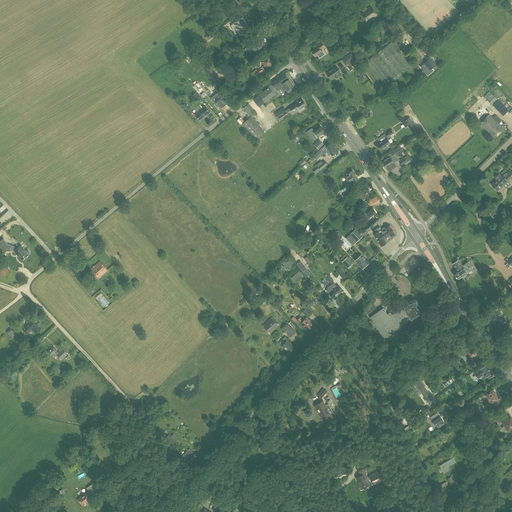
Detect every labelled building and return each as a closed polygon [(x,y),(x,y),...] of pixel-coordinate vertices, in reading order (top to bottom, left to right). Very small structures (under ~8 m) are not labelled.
[(361,13),(367,22),(377,15),(371,6),(361,13)] [(217,24),(220,29),(232,22),(229,17),(228,18),(228,17),(220,22),(221,22),(217,24)] [(239,32),(241,34),(244,31),(243,29),(248,26),(246,22),(245,22),(242,17),(240,19),(239,19),(238,18),(236,20),(236,21),(236,22),(233,23),(233,24),(231,25),(233,29),(236,27),(239,32)] [(379,29),(383,34),(387,31),(391,27),(387,23),(383,26),(379,29)] [(246,45),(251,53),(258,48),(259,50),(262,48),(261,46),(262,46),(257,38),(254,40),(253,39),(246,45)] [(366,62),(386,87),(412,66),(391,42),(366,62)] [(237,52),(245,47),(242,43),(235,48),(237,52)] [(322,43),(311,51),(314,56),(322,51),(320,49),(324,46),(322,43)] [(336,51),(340,58),(342,56),(348,52),(343,45),(338,50),(336,51)] [(351,62),(356,69),(360,66),(355,59),(351,52),(341,59),(346,65),(351,62)] [(262,66),(264,70),(270,65),(271,67),(274,65),(273,63),(274,63),(268,55),(261,61),(264,65),(262,66)] [(424,63),(430,69),(436,64),(429,57),(427,59),(428,60),(424,63)] [(330,78),(334,76),(336,78),(338,78),(341,76),(341,74),(340,72),(341,71),(337,66),(327,73),(328,75),(328,76),(329,78),(330,78)] [(356,69),(362,77),(366,75),(360,66),(356,69)] [(206,72),(215,80),(219,76),(210,68),(206,72)] [(250,74),(254,78),(263,71),(260,68),(257,70),(256,69),(250,74)] [(270,87),(254,100),(259,107),(274,94),(277,97),(281,95),(280,95),(284,92),(287,90),(287,91),(294,86),(285,73),(271,83),(272,84),(269,87),(270,87)] [(484,97),(503,116),(508,110),(489,91),(484,97)] [(193,95),(197,101),(201,98),(196,92),(193,95)] [(218,106),(220,108),(225,104),(221,98),(221,97),(219,94),(217,95),(216,94),(211,98),(217,106),(218,106)] [(297,102),(289,108),(291,110),(292,112),(297,108),(300,112),(305,109),(303,107),(306,105),(302,99),(299,101),(299,100),(297,102)] [(182,106),(187,111),(190,108),(185,103),(182,106)] [(196,106),(205,117),(210,112),(205,106),(202,108),(200,106),(198,104),(196,106)] [(242,124),(255,139),(264,131),(252,116),(256,113),(249,104),(243,108),(250,117),(242,124)] [(195,114),(200,121),(205,117),(196,106),(194,107),(196,109),(198,112),(195,114)] [(284,107),(275,114),(278,119),(279,121),(283,119),(282,117),(288,113),(286,110),(284,107)] [(480,124),(494,138),(503,128),(498,123),(501,120),(496,115),(493,118),(489,115),(480,124)] [(408,126),(413,122),(409,117),(404,121),(408,126)] [(307,135),(312,142),(315,140),(318,138),(317,137),(324,132),(320,126),(314,131),(312,128),(308,130),(308,131),(306,133),(307,135)] [(378,146),(381,150),(384,147),(385,149),(386,150),(389,148),(389,147),(388,145),(390,143),(388,140),(391,138),(390,135),(393,133),(391,130),(385,134),(387,137),(377,144),(376,143),(375,144),(377,147),(378,146)] [(314,144),(319,150),(324,145),(319,139),(314,144)] [(311,158),(313,160),(316,158),(317,159),(323,154),(324,153),(324,154),(326,153),(328,156),(331,154),(332,155),(338,151),(333,143),(326,147),(325,145),(314,155),(311,158)] [(386,168),(388,171),(393,168),(396,165),(394,163),(400,159),(397,155),(403,151),(400,146),(391,152),(391,153),(384,158),(385,159),(381,162),(386,169),(386,168)] [(399,161),(402,165),(411,159),(408,155),(399,161)] [(315,170),(317,173),(328,164),(324,160),(322,162),(321,161),(316,165),(318,167),(315,170)] [(491,185),(497,191),(501,187),(502,188),(504,186),(503,185),(511,177),(511,178),(511,177),(511,170),(510,169),(506,173),(503,176),(501,174),(500,175),(499,174),(495,177),(496,178),(493,180),(495,181),(491,185)] [(344,176),(349,184),(358,178),(353,170),(344,176)] [(442,178),(444,176),(440,172),(435,176),(437,178),(434,181),(441,189),(447,183),(442,178)] [(342,194),(346,198),(352,192),(348,189),(342,194)] [(356,194),(360,201),(365,198),(369,196),(365,189),(356,194)] [(0,213),(1,214),(0,215),(0,220),(10,211),(6,207),(0,213)] [(367,214),(369,217),(376,213),(372,207),(369,210),(368,209),(365,211),(362,213),(365,216),(367,214)] [(490,214),(497,221),(503,215),(496,208),(490,214)] [(374,235),(381,246),(386,243),(395,235),(394,233),(395,233),(389,225),(386,227),(386,226),(381,229),(379,226),(372,231),(369,234),(371,237),(374,235)] [(346,238),(353,246),(357,242),(362,237),(354,229),(350,234),(346,238)] [(0,241),(0,247),(3,252),(10,247),(4,238),(0,241)] [(30,252),(28,250),(27,250),(25,251),(21,245),(18,248),(17,246),(16,246),(14,248),(13,249),(15,251),(14,251),(22,260),(28,255),(28,254),(30,253),(30,252)] [(355,261),(362,268),(368,262),(361,255),(355,261)] [(304,258),(309,266),(313,264),(308,256),(304,258)] [(353,263),(347,257),(342,262),(348,268),(353,263)] [(283,267),(286,270),(293,263),(290,260),(287,262),(285,261),(283,264),(284,265),(283,267)] [(462,278),(463,278),(465,277),(466,276),(464,274),(467,272),(467,273),(473,269),(468,262),(462,266),(458,260),(452,264),(458,272),(456,273),(455,276),(456,278),(459,278),(461,277),(462,278)] [(91,269),(98,278),(107,270),(100,261),(91,269)] [(299,267),(304,274),(308,270),(300,261),(296,264),(299,267)] [(0,267),(0,272),(3,276),(9,271),(4,265),(0,267)] [(70,269),(76,276),(81,272),(76,265),(70,269)] [(292,279),(294,282),(300,276),(302,278),(304,276),(299,271),(292,277),(293,278),(292,279)] [(331,287),(327,281),(325,283),(324,284),(328,289),(326,290),(333,299),(338,295),(333,289),(331,287)] [(333,289),(338,295),(343,291),(338,285),(333,289)] [(369,317),(383,339),(398,328),(409,320),(410,321),(422,314),(421,313),(424,312),(420,305),(415,298),(411,301),(410,300),(403,305),(404,306),(400,308),(401,309),(392,315),(390,312),(387,313),(383,307),(369,317)] [(305,304),(309,308),(314,304),(310,300),(305,304)] [(365,309),(368,314),(377,308),(373,303),(365,309)] [(302,312),(308,318),(312,313),(311,311),(307,307),(304,304),(301,306),(304,309),(302,312)] [(495,317),(499,325),(506,321),(501,313),(495,317)] [(297,321),(308,330),(313,325),(310,322),(310,321),(306,318),(304,320),(300,317),(298,320),(294,316),(291,319),(296,323),(297,321)] [(262,326),(270,334),(278,326),(271,318),(262,326)] [(31,330),(35,334),(40,330),(37,325),(32,320),(22,329),(27,334),(31,330)] [(283,329),(290,337),(296,332),(288,324),(283,329)] [(11,330),(18,337),(22,333),(16,326),(11,330)] [(282,346),(289,352),(294,346),(287,341),(289,339),(285,336),(279,343),(282,346)] [(37,341),(41,346),(46,342),(42,337),(37,341)] [(461,353),(466,350),(464,346),(456,352),(458,355),(461,353)] [(67,359),(70,356),(68,354),(63,348),(58,353),(56,351),(57,351),(53,347),(47,352),(51,356),(55,352),(61,360),(65,357),(67,359)] [(473,347),(467,351),(463,354),(464,354),(461,356),(465,362),(467,360),(474,356),(476,358),(479,356),(473,347)] [(59,370),(62,374),(69,368),(66,365),(59,370)] [(487,376),(488,378),(492,375),(486,365),(474,373),(478,378),(483,375),(485,377),(487,376)] [(327,378),(331,382),(336,377),(331,373),(327,378)] [(416,385),(431,406),(435,403),(433,399),(434,398),(432,395),(431,396),(424,386),(425,385),(422,381),(416,385)] [(317,396),(321,399),(327,392),(323,388),(317,396)] [(484,406),(486,409),(492,405),(491,404),(493,402),(495,405),(499,402),(497,400),(499,399),(492,390),(485,394),(488,399),(484,402),(484,403),(483,403),(484,405),(484,406)] [(314,405),(322,419),(330,415),(330,413),(329,414),(326,409),(327,409),(323,401),(314,405)] [(504,421),(496,409),(491,412),(499,425),(502,422),(505,425),(502,427),(505,432),(511,427),(511,418),(510,416),(504,421)] [(436,425),(438,427),(443,423),(442,421),(443,420),(439,415),(437,413),(431,417),(432,420),(436,425)] [(416,421),(419,425),(428,419),(425,415),(416,421)] [(170,442),(172,445),(177,441),(170,433),(167,436),(165,438),(169,443),(170,442)] [(104,444),(106,447),(113,441),(111,438),(104,444)] [(183,455),(191,463),(197,457),(189,449),(183,455)] [(440,466),(444,472),(449,470),(447,467),(455,462),(453,458),(440,466)] [(339,475),(346,472),(343,466),(333,471),(335,477),(339,475)] [(361,475),(356,477),(359,483),(358,483),(361,489),(368,486),(365,479),(367,478),(364,470),(366,470),(364,466),(358,469),(359,473),(360,473),(361,475)] [(379,471),(369,475),(371,481),(382,476),(379,471)] [(447,479),(450,484),(456,480),(453,475),(447,479)] [(383,477),(373,481),(375,486),(385,482),(383,477)] [(94,496),(99,492),(93,483),(87,488),(89,491),(77,499),(81,505),(85,503),(86,502),(87,502),(88,501),(91,498),(90,497),(93,495),(94,496)]
